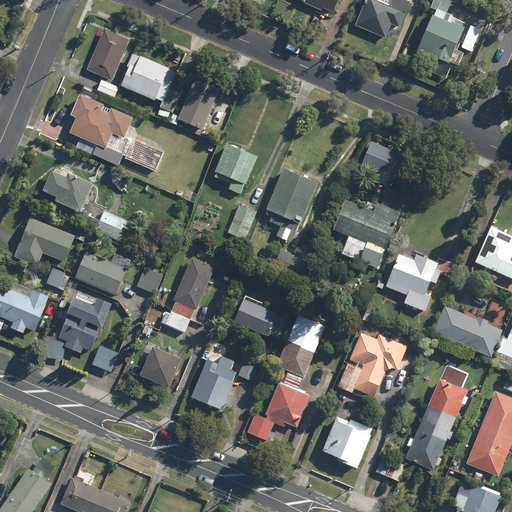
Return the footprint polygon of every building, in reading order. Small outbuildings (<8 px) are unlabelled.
[(301,0),(301,1),(324,10),(325,8),(336,12),(342,0),(301,0)] [(386,0),(368,0),(358,25),(389,37),(394,25),(402,28),(409,10),(402,7),(386,0)] [(431,54),(453,63),(468,27),(458,23),(460,17),(449,12),(453,1),(450,0),(435,0),(432,8),(438,10),(436,15),(435,14),(418,53),(430,58),(431,54)] [(132,39),(106,28),(105,30),(99,27),(92,43),(98,46),(88,69),(113,80),(132,39)] [(131,66),(123,84),(165,102),(178,71),(171,68),(172,67),(143,54),(143,56),(135,52),(129,65),(131,66)] [(201,68),(180,117),(205,129),(227,80),(201,68)] [(101,78),(96,89),(116,98),(121,86),(101,78)] [(79,116),(72,132),(108,148),(115,132),(127,137),(136,116),(114,106),(112,112),(104,109),(106,103),(82,93),(73,113),(79,116)] [(408,155),(373,140),(363,163),(398,178),(408,155)] [(260,155),(229,141),(217,170),(219,171),(218,175),(233,182),(231,188),(241,193),(246,182),(248,183),(260,155)] [(322,181),(286,166),(268,208),(270,209),(268,213),(274,215),(271,220),(282,225),(278,235),(293,242),(302,222),(303,223),(322,181)] [(55,170),(54,169),(45,189),(59,196),(57,200),(83,212),(96,182),(62,167),(60,171),(56,169),(55,170)] [(376,210),(348,198),(335,228),(351,235),(343,252),(379,268),(402,215),(405,216),(413,197),(390,187),(383,202),(380,201),(376,210)] [(259,211),(241,203),(228,233),(246,241),(259,211)] [(135,223),(94,205),(85,225),(135,247),(140,237),(131,233),(135,223)] [(77,235),(32,216),(15,255),(39,265),(45,251),(67,261),(77,235)] [(511,233),(493,225),(477,261),(511,276),(511,233)] [(274,270),(310,285),(319,265),(283,249),(274,270)] [(129,267),(88,250),(76,277),(118,295),(129,267)] [(417,259),(401,252),(387,286),(409,294),(406,302),(427,311),(434,294),(428,292),(434,279),(439,281),(443,271),(438,269),(441,260),(420,252),(417,259)] [(217,266),(194,256),(176,299),(178,300),(172,313),(168,311),(163,323),(187,333),(197,308),(199,309),(217,266)] [(54,265),(48,280),(46,285),(63,292),(72,272),(54,265)] [(148,266),(139,287),(158,295),(167,275),(148,266)] [(7,294),(0,290),(0,314),(16,321),(13,326),(26,331),(28,326),(38,330),(52,296),(14,279),(7,294)] [(95,306),(75,298),(59,338),(67,341),(65,346),(68,347),(82,353),(84,348),(92,351),(102,326),(104,327),(114,302),(99,296),(95,306)] [(280,312),(246,297),(236,320),(270,335),(271,333),(280,337),(289,318),(279,313),(280,312)] [(480,318),(446,304),(435,332),(493,356),(505,329),(490,322),(491,320),(481,315),(480,318)] [(0,315),(0,337),(1,338),(8,319),(0,315)] [(511,331),(510,337),(504,335),(493,363),(511,370),(511,331)] [(365,365),(355,387),(377,396),(388,369),(395,367),(400,369),(410,345),(381,334),(379,339),(363,332),(351,360),(365,365)] [(121,352),(102,344),(94,364),(113,371),(121,352)] [(184,358),(155,345),(142,374),(171,387),(184,358)] [(263,358),(250,352),(240,375),(253,380),(263,358)] [(220,362),(210,358),(194,397),(225,409),(236,380),(235,380),(238,371),(232,368),(236,359),(223,354),(220,362)] [(268,418),(257,413),(249,432),(269,440),(276,422),(284,425),(286,421),(299,427),(313,393),(275,378),(267,398),(273,400),(267,413),(270,414),(268,418)] [(470,390),(442,378),(407,458),(436,470),(438,464),(441,465),(444,457),(441,456),(449,437),(452,439),(455,431),(452,430),(470,390)] [(511,446),(511,395),(497,390),(468,463),(500,476),(511,446)] [(351,420),(339,415),(324,452),(360,467),(374,434),(372,433),(374,427),(352,418),(351,420)] [(385,455),(378,471),(401,481),(408,465),(385,455)] [(30,467),(0,511),(33,511),(53,483),(48,479),(56,467),(43,458),(34,470),(30,467)] [(127,511),(131,503),(72,478),(60,505),(77,511),(127,511)] [(460,506),(457,511),(496,511),(504,493),(476,482),(475,484),(465,479),(455,504),(460,506)]
